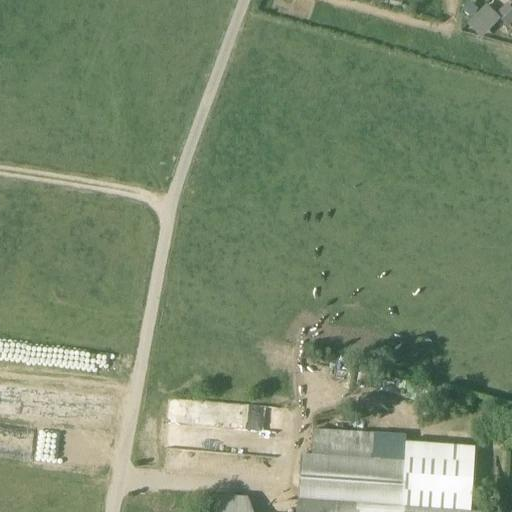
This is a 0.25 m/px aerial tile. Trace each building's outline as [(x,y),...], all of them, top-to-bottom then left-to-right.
[(466,24),(482,38),(500,18),(484,3),(466,24)] [(499,19),(511,24),(511,23),(511,8),(504,5),(499,19)] [(406,437),(313,432),(311,457),(404,460),(405,443),(406,437)] [(469,511),(473,447),(405,443),(404,460),(401,509),(452,511),(469,511)] [(311,457),(300,457),(297,502),(401,509),(404,460),(311,457)] [(452,511),(401,509),(297,502),(295,511),(452,511)]
